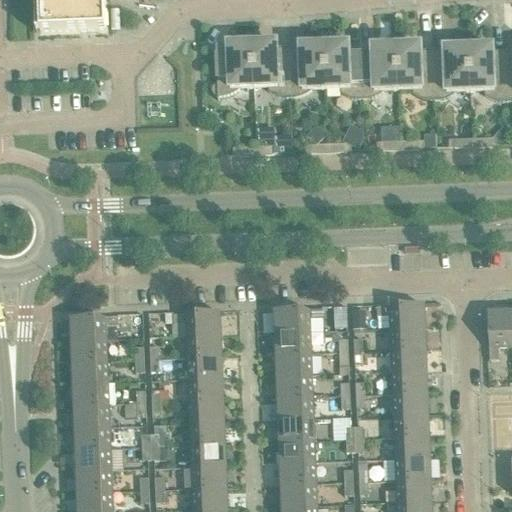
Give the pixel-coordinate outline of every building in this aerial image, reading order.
[(44,0),(45,4),(39,4),(40,35),(106,32),(105,0),(44,0)] [(254,91),(252,47),(242,47),(242,46),(241,46),(241,47),(217,48),(217,45),(216,45),(217,86),(214,88),(212,90),(212,93),(212,96),(215,98),(218,99),(218,103),(219,103),(219,99),(224,99),(228,98),(232,96),(236,94),(240,92),(254,91)] [(290,101),(288,50),(277,50),(276,46),(264,47),(263,45),(262,45),(262,47),(252,47),(254,91),(268,91),(268,94),(271,97),(275,98),(278,100),(282,100),(286,101),(290,101)] [(362,102),(360,51),(349,52),(348,48),(336,48),(335,46),(334,47),(334,48),(324,48),(326,92),(340,92),(340,96),(343,98),(347,99),(350,101),(354,102),(358,102),(362,102)] [(326,92),(324,48),(314,49),(314,47),(313,47),(313,49),(288,50),(290,101),(295,101),(299,100),(302,99),(306,97),(309,95),(312,93),(326,92)] [(398,94),(396,50),(386,50),(387,49),(385,48),(385,50),(360,51),(362,102),(367,102),(371,101),(374,100),(378,98),(381,96),(384,94),(398,94)] [(435,104),(433,52),(421,53),(421,49),(408,49),(407,48),(406,48),(406,49),(396,50),(398,94),(412,93),(412,97),(415,99),(419,101),(422,102),(426,103),(430,104),(435,104)] [(507,105),(505,54),(493,54),(493,50),(480,51),(480,49),(478,49),(479,51),(469,51),(470,95),(484,95),(484,98),(488,100),(491,102),(495,104),(498,105),(502,105),(507,105)] [(470,95),(469,51),(458,51),(459,50),(458,50),(457,51),(433,52),(435,104),(439,103),(443,103),(446,101),(450,100),(453,98),(456,95),(470,95)] [(490,149),(490,141),(472,142),(472,150),(490,149)] [(472,150),(472,142),(454,142),(454,151),(472,150)] [(400,153),(400,144),(382,145),(382,153),(400,153)] [(418,152),(418,144),(400,144),(400,153),(418,152)] [(346,155),(346,146),(328,147),(328,155),(346,155)] [(328,155),(328,147),(310,148),(310,156),(328,155)] [(275,157),(274,149),(256,150),(256,158),(275,157)] [(256,158),(256,150),(238,151),(239,159),(256,158)] [(425,331),(424,308),(377,310),(377,319),(390,319),(390,332),(425,331)] [(310,336),(310,322),(322,321),(322,312),(274,314),(275,338),(310,336)] [(511,350),(511,345),(511,315),(488,316),(490,363),(499,363),(498,351),(511,350)] [(221,339),(221,316),(173,318),(173,327),(186,327),(186,340),(221,339)] [(107,343),(106,330),(118,329),(118,320),(71,322),(71,345),(107,343)] [(426,353),(425,331),(390,332),(391,354),(426,353)] [(311,357),(310,336),(275,338),(276,358),(311,357)] [(222,361),(221,339),(186,340),(187,362),(222,361)] [(107,365),(107,343),(71,345),(72,366),(107,365)] [(348,356),(348,343),(339,343),(339,356),(348,356)] [(363,355),(363,343),(354,343),(354,355),(363,355)] [(159,363),(159,350),(150,351),(150,363),(159,363)] [(144,363),(144,351),(135,351),(135,364),(144,363)] [(427,374),(426,353),(391,354),(392,375),(427,374)] [(364,368),(363,355),(354,355),(355,368),(364,368)] [(349,368),(348,356),(339,356),(340,369),(349,368)] [(312,378),(311,357),(276,358),(277,380),(312,378)] [(223,382),(222,361),(187,362),(188,384),(223,382)] [(145,376),(144,363),(135,364),(136,376),(145,376)] [(159,375),(159,363),(150,363),(151,376),(159,375)] [(108,387),(107,365),(72,366),(73,388),(108,387)] [(428,397),(427,374),(392,375),(393,398),(428,397)] [(313,400),(312,378),(277,380),(278,402),(313,400)] [(224,404),(223,382),(188,384),(189,405),(224,404)] [(365,399),(364,386),(355,387),(356,399),(365,399)] [(109,408),(108,387),(73,388),(74,409),(109,408)] [(350,399),(349,387),(340,387),(341,400),(350,399)] [(161,407),(160,394),(151,394),(152,407),(161,407)] [(146,407),(145,395),(136,395),(137,407),(146,407)] [(429,419),(428,397),(393,398),(394,420),(429,419)] [(350,412),(350,399),(341,400),(341,412),(350,412)] [(365,411),(365,399),(356,399),(356,412),(365,411)] [(314,423),(313,400),(278,402),(279,425),(314,423)] [(225,426),(224,404),(189,405),(190,427),(225,426)] [(146,420),(146,407),(137,407),(137,420),(146,420)] [(161,419),(161,407),(152,407),(152,420),(161,419)] [(110,430),(109,408),(74,409),(75,431),(110,430)] [(429,441),(429,419),(394,420),(394,442),(429,441)] [(314,444),(314,423),(279,425),(279,446),(314,444)] [(225,447),(225,426),(190,427),(190,448),(225,447)] [(111,451),(110,430),(75,431),(76,453),(111,451)] [(363,443),(363,430),(354,431),(355,443),(363,443)] [(355,443),(354,431),(345,431),(346,443),(355,443)] [(151,450),(150,438),(142,438),(142,451),(151,450)] [(159,450),(159,438),(150,438),(151,450),(159,450)] [(430,462),(429,441),(394,442),(395,463),(430,462)] [(355,456),(355,443),(346,443),(346,456),(355,456)] [(364,455),(363,443),(355,443),(355,456),(364,455)] [(315,466),(314,444),(279,446),(280,467),(315,466)] [(226,469),(225,447),(190,448),(191,470),(226,469)] [(151,463),(151,450),(142,451),(142,463),(151,463)] [(160,463),(159,450),(151,450),(151,463),(160,463)] [(111,473),(111,451),(76,453),(76,474),(111,473)] [(431,484),(430,462),(395,463),(396,485),(431,484)] [(316,489),(315,466),(280,467),(281,490),(316,489)] [(227,490),(226,469),(191,470),(192,492),(227,490)] [(112,494),(111,473),(76,474),(77,496),(112,494)] [(368,486),(368,473),(359,474),(359,486),(368,486)] [(353,486),(353,474),(344,474),(344,487),(353,486)] [(149,494),(149,481),(140,482),(140,494),(149,494)] [(164,493),(164,481),(155,481),(155,494),(164,493)] [(432,504),(431,484),(396,485),(397,506),(432,504)] [(354,499),(353,486),(344,487),(345,499),(354,499)] [(368,498),(368,486),(359,486),(360,499),(368,498)] [(317,509),(316,489),(281,490),(282,511),(317,509)] [(223,511),(228,511),(227,490),(192,492),(192,511),(223,511)] [(165,506),(164,493),(155,494),(156,506),(165,506)] [(112,511),(112,494),(77,496),(77,511),(112,511)] [(150,506),(149,494),(140,494),(141,507),(150,506)]
